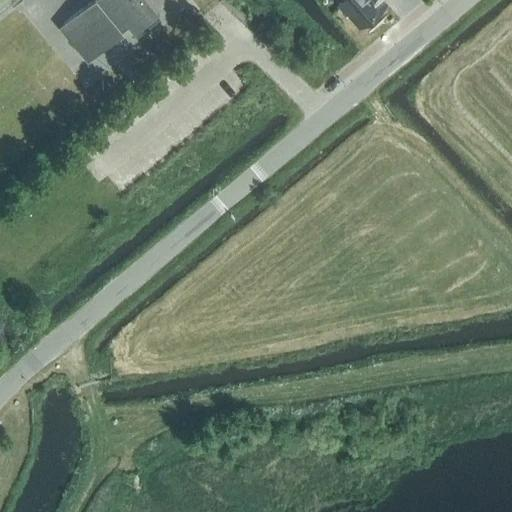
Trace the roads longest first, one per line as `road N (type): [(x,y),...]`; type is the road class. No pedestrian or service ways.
road 1 (tertiary): [(0,398),(461,0)]
road 2 (track): [(511,358),(202,402),(108,433)]
